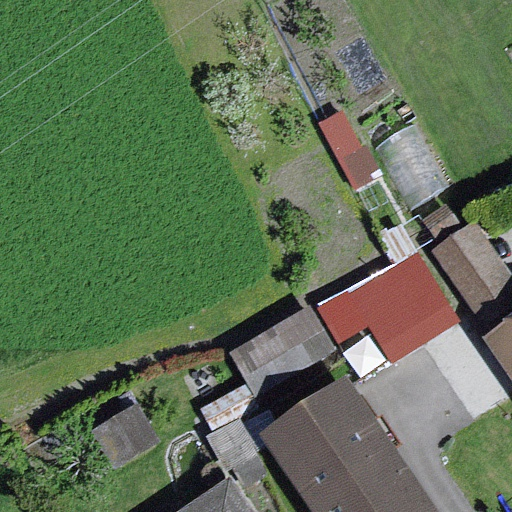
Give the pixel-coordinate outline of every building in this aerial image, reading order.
[(436,241),(486,326),(511,311),(511,261),(483,213),(436,241)] [(417,241),(349,285),(396,358),(464,314),(417,241)] [(315,300),(233,344),(256,387),(338,343),(315,300)] [(511,333),(491,347),(511,373),(511,333)] [(435,511),(354,385),(264,443),(308,511),(435,511)] [(254,511),(234,482),(189,511),(254,511)]
